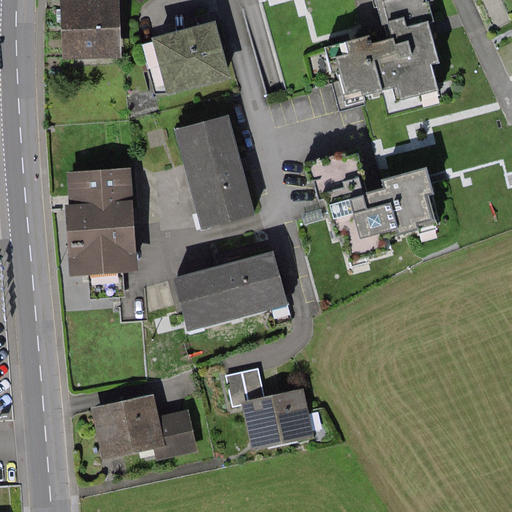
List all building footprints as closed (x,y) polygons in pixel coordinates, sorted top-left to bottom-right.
[(395,37),(335,54),(348,100),(377,92),(383,114),(443,96),(436,72),(449,68),(428,0),(403,0),(385,6),(395,37)] [(125,9),(66,7),(65,58),(125,59),(125,9)] [(220,25),(157,41),(171,95),(234,79),(220,25)] [(233,119),(179,135),(206,229),(261,213),(233,119)] [(343,179),(325,181),(341,242),(352,236),(356,269),(375,267),(374,256),(394,253),(393,239),(433,229),(444,227),(434,199),(443,195),(436,170),(394,180),(392,192),(372,196),(356,198),(343,179)] [(135,171),(69,176),(76,273),(142,268),(135,171)] [(282,257),(182,281),(195,330),(295,306),(282,257)] [(307,396),(244,410),(254,454),(317,440),(307,396)] [(156,400),(96,413),(111,479),(203,460),(197,436),(166,443),(156,400)]
